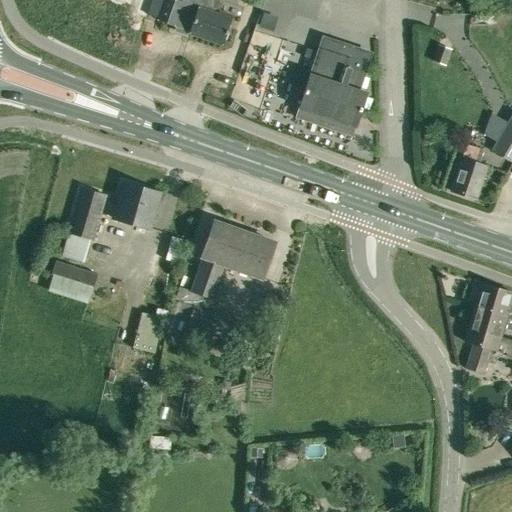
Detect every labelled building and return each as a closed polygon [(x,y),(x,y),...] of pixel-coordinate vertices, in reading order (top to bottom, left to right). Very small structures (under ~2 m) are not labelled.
[(228,33),(227,30),(232,14),(218,10),(217,13),(182,1),(179,0),(151,0),(147,14),(157,18),(157,20),(174,26),(174,25),(189,31),(189,32),(189,33),(222,44),(224,40),(226,39),(228,33)] [(260,8),(263,0),(248,0),(247,4),(260,8)] [(372,52),(323,35),(316,56),(298,110),(299,110),(296,118),(351,136),(354,128),(366,93),(359,91),(366,72),(372,52)] [(450,50),(437,45),(432,61),(445,65),(450,50)] [(511,113),(490,150),(511,163),(511,162),(511,113)] [(462,159),(451,192),(474,200),(485,167),(478,164),(483,150),(467,145),(462,159)] [(122,182),(112,217),(150,229),(161,193),(122,182)] [(80,188),(67,233),(93,241),(106,196),(80,188)] [(261,279),(274,243),(214,223),(202,258),(203,258),(188,304),(179,301),(167,334),(224,353),(236,320),(207,310),(223,265),(261,279)] [(511,295),(511,292),(480,284),(474,306),(491,311),(486,333),(500,338),(500,337),(502,330),(511,332),(511,300),(511,295)] [(511,340),(500,337),(500,338),(486,333),(491,311),(474,306),(464,341),(473,344),(466,368),(483,373),(490,349),(496,351),(495,355),(511,359),(511,340)] [(134,348),(153,352),(161,319),(142,314),(134,348)] [(228,392),(230,383),(221,382),(219,390),(228,392)] [(392,451),(403,450),(402,437),(390,438),(392,451)] [(262,450),(251,449),(250,458),(261,459),(262,450)]
